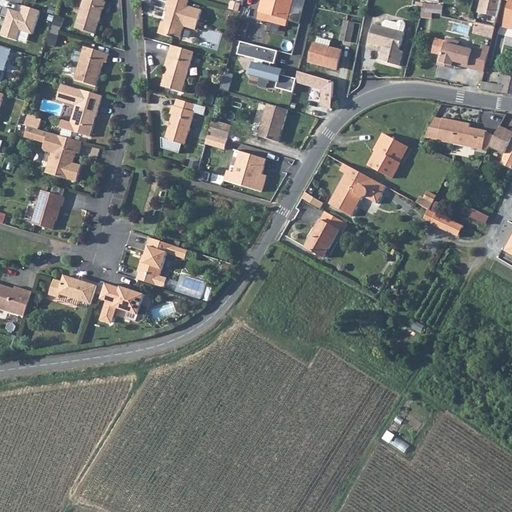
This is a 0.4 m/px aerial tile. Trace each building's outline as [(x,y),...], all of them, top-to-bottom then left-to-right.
[(84,0),(76,28),(96,34),(103,9),(104,10),(106,2),(104,1),(103,0),(84,0)] [(167,23),(163,21),(159,34),(171,37),(171,35),(181,38),(185,27),(197,30),(203,10),(188,6),(189,0),(169,0),(166,9),(169,10),(167,17),(169,17),(167,23)] [(267,21),(287,27),(294,0),(263,0),(261,12),(268,14),(267,21)] [(498,18),(502,0),(481,0),(479,13),(498,18)] [(433,12),(443,13),(443,5),(424,4),(423,11),(433,12)] [(33,35),(41,11),(25,6),(22,13),(3,7),(0,15),(7,17),(1,36),(18,41),(21,31),(33,35)] [(345,20),(340,41),(358,44),(362,24),(345,20)] [(400,51),(405,33),(404,33),(406,25),(406,23),(404,21),(402,20),(399,21),(398,23),(387,20),(384,22),(383,27),(373,24),(368,43),(383,47),(379,61),(400,66),(404,52),(400,51)] [(496,27),(476,23),(474,34),(493,38),(496,27)] [(316,44),(315,44),(311,62),(330,67),(330,66),(337,68),(342,51),(330,48),(332,41),(318,37),(316,44)] [(468,68),(485,72),(491,47),(482,45),(481,50),(473,48),(473,50),(458,46),(459,41),(447,38),(442,59),(441,63),(453,66),(454,62),(456,63),(469,66),(468,68)] [(294,93),(296,83),(297,79),(283,75),(284,70),(269,66),(270,63),(275,64),(279,52),(242,42),(238,55),(264,62),(263,65),(254,62),(250,76),(278,83),(277,88),(294,93)] [(0,69),(5,71),(12,50),(0,45),(0,69)] [(183,93),(195,52),(172,45),(166,65),(168,66),(162,86),(183,93)] [(110,54),(85,47),(75,80),(97,86),(104,62),(107,63),(110,54)] [(441,63),(442,59),(440,58),(438,65),(455,69),(456,63),(454,62),(453,66),(441,63)] [(332,109),(334,82),(299,72),(297,79),(296,83),(322,90),(322,106),(332,109)] [(234,75),(226,73),(222,90),(229,92),(234,75)] [(504,86),(503,93),(511,94),(511,76),(501,75),(499,85),(504,86)] [(91,137),(103,96),(62,84),(58,100),(65,102),(69,98),(78,101),(77,105),(72,123),(63,120),(61,128),(91,137)] [(195,113),(197,105),(178,99),(176,107),(195,113)] [(279,142),(289,110),(268,104),(259,136),(279,142)] [(207,108),(197,105),(195,113),(205,115),(207,108)] [(185,145),(195,113),(176,107),(173,106),(171,114),(173,115),(166,139),(162,138),(163,148),(180,154),(183,144),(185,145)] [(42,120),(29,117),(26,124),(40,128),(42,120)] [(487,131),(466,127),(467,123),(443,118),(443,119),(436,118),(426,138),(483,150),(487,152),(495,136),(487,132),(487,131)] [(213,120),(209,135),(228,140),(233,126),(213,120)] [(80,154),(83,142),(29,126),(26,137),(46,143),(44,148),(46,151),(53,153),(47,173),(77,182),(82,166),(72,162),(72,159),(75,158),(77,153),(80,154)] [(511,168),(511,129),(511,131),(501,126),(491,147),(505,153),(501,163),(511,168)] [(369,166),(393,178),(401,163),(400,163),(396,161),(401,153),(402,154),(406,147),(406,146),(384,134),(375,151),(379,153),(375,159),(374,158),(369,166)] [(408,148),(406,147),(402,154),(401,153),(396,161),(400,163),(408,148)] [(235,173),(229,171),(226,181),(262,192),(266,179),(262,177),(263,174),(267,159),(242,152),(235,173)] [(344,163),(340,171),(346,174),(346,173),(348,174),(351,167),(344,163)] [(346,174),(330,204),(353,216),(363,198),(366,197),(378,204),(387,187),(351,167),(348,174),(346,173),(346,174)] [(43,191),(33,224),(53,230),(60,206),(63,207),(66,197),(43,191)] [(323,203),(306,192),(303,198),(321,208),(323,203)] [(428,192),(425,199),(434,203),(435,201),(437,196),(428,192)] [(417,203),(430,210),(434,203),(425,199),(420,196),(417,203)] [(434,203),(430,210),(437,213),(439,214),(444,205),(435,201),(434,203)] [(463,213),(486,224),(489,216),(466,206),(463,213)] [(437,213),(430,210),(425,219),(433,222),(437,213)] [(343,233),(348,224),(326,212),(306,247),(325,258),(340,231),(343,233)] [(439,214),(437,213),(433,222),(432,224),(459,237),(464,226),(439,214)] [(189,250),(150,238),(147,246),(149,247),(146,256),(144,256),(139,272),(140,272),(138,279),(165,288),(168,279),(161,276),(168,253),(186,259),(189,250)] [(207,282),(182,274),(176,292),(201,300),(207,282)] [(61,294),(92,305),(99,284),(85,279),(85,282),(77,280),(66,276),(64,282),(55,279),(50,295),(60,298),(61,294)] [(0,284),(0,308),(25,317),(33,292),(16,287),(15,289),(0,284)] [(113,320),(117,308),(139,315),(146,295),(122,287),(121,289),(107,284),(102,300),(107,301),(101,320),(109,323),(113,320)] [(173,301),(149,309),(153,321),(177,312),(173,301)]
